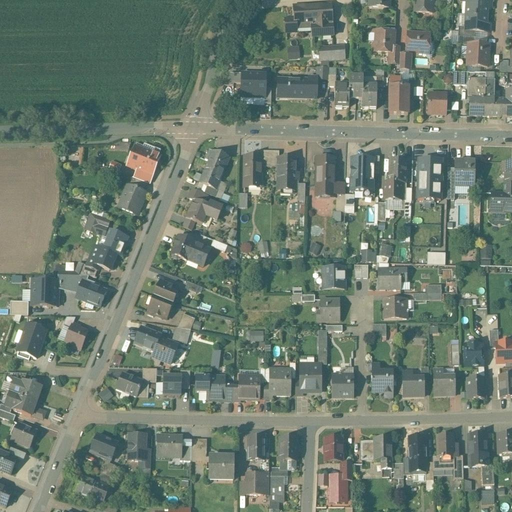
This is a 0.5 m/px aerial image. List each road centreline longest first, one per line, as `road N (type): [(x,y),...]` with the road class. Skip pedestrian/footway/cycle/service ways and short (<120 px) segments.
road 1 (residential): [(194,128),(511,136)]
road 2 (residential): [(77,416),(194,128)]
road 3 (residential): [(313,421),(77,416)]
road 4 (residential): [(0,132),(194,128)]
road 5 (residential): [(511,415),(362,420)]
road 6 (unclassified): [(194,128),(243,0)]
